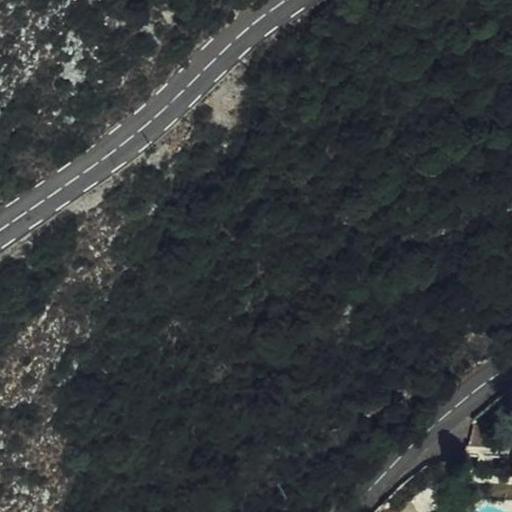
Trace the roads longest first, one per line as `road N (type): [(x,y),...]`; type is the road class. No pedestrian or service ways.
road 1 (tertiary): [(289,0),(239,34),(156,115),(0,228)]
road 2 (tertiary): [(350,511),(440,421),(511,370)]
